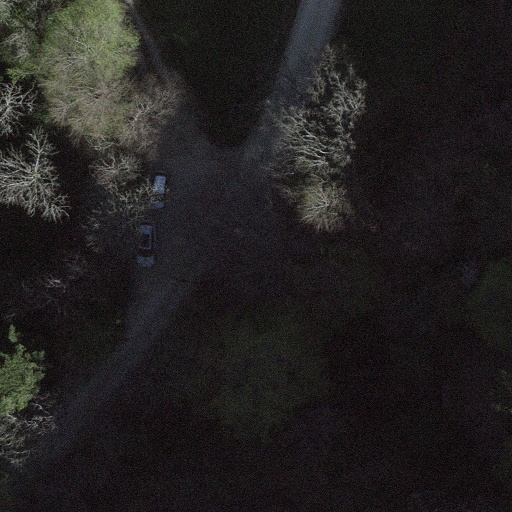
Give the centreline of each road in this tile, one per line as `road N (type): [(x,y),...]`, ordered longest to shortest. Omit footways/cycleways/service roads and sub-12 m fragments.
road 1 (unclassified): [(0,495),(134,328),(249,145),(293,64),(315,0)]
road 2 (track): [(198,224),(188,178),(108,0)]
